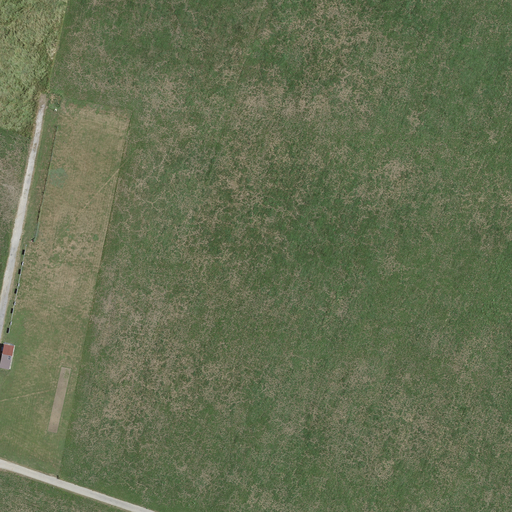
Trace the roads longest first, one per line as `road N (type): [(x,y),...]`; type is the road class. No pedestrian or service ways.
road 1 (track): [(41,111),(0,331)]
road 2 (track): [(130,511),(0,468)]
